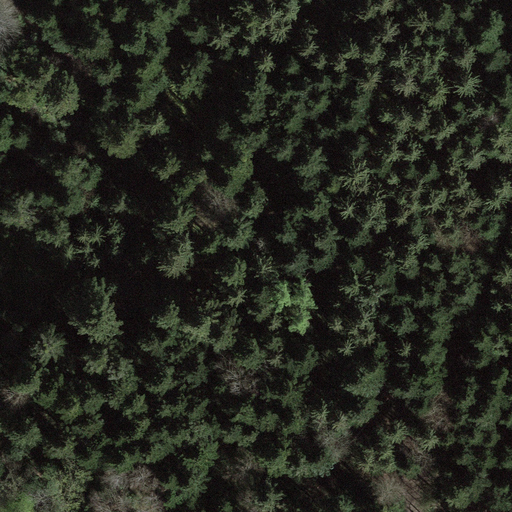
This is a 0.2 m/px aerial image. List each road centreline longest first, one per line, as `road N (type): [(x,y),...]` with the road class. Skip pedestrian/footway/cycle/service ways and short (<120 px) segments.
road 1 (track): [(430,443),(309,292),(167,144),(0,21)]
road 2 (track): [(418,511),(418,487),(511,167)]
road 3 (track): [(511,154),(500,59),(482,0)]
